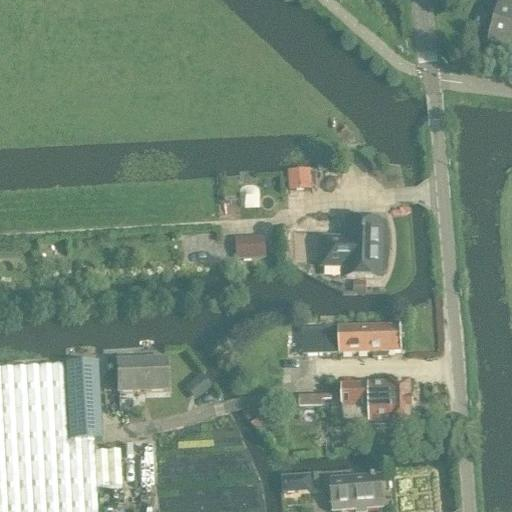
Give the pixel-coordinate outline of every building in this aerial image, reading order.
[(511,55),(511,5),(499,2),(486,49),(511,55)] [(310,172),(289,173),(290,193),(311,191),(310,172)] [(347,242),(323,242),(322,270),(346,270),(346,280),(380,281),(381,225),(347,224),(347,242)] [(237,262),(266,260),(265,240),(236,242),(237,262)] [(290,265),(291,265),(306,265),(305,249),(290,250),(289,250),(290,265)] [(354,284),(353,294),(366,295),(366,285),(354,284)] [(304,358),(308,358),(373,356),(373,361),(388,360),(388,356),(402,355),(401,329),(303,332),(304,358)] [(118,395),(165,394),(164,364),(117,365),(118,395)] [(0,511),(96,511),(95,490),(121,488),(118,454),(93,455),(93,443),(100,443),(96,365),(0,370),(0,511)] [(410,414),(414,414),(413,403),(411,404),(410,386),(390,386),(390,387),(369,388),(369,389),(342,389),(343,426),(390,426),(391,429),(411,429),(410,414)] [(323,399),(299,399),(300,413),(322,412),(322,404),(331,404),(331,399),(323,399)] [(274,412),(253,424),(251,425),(261,437),(268,433),(269,435),(273,433),(272,430),(277,427),(274,422),(279,419),(274,412)] [(296,479),(283,480),(284,497),(298,496),(296,479)] [(380,511),(383,511),(381,481),(332,485),(333,511),(380,511)]
